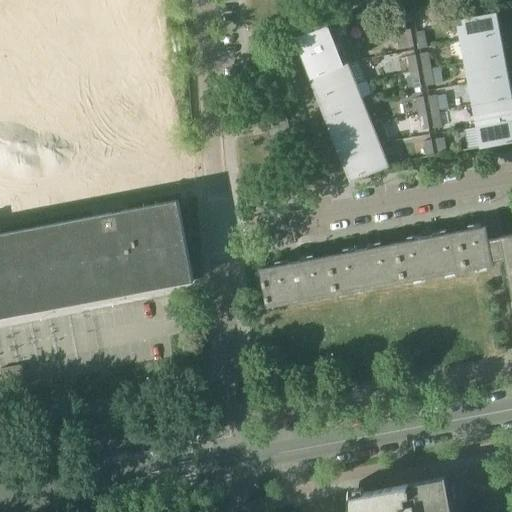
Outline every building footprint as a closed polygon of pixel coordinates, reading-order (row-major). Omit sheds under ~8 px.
[(0,0),(0,92),(1,92),(0,91),(0,74),(10,61),(17,66),(136,43),(128,0),(0,0)] [(500,33),(497,13),(497,12),(494,13),(489,1),(471,4),(473,17),(458,19),(462,40),(500,33)] [(312,30),(297,32),(298,37),(296,38),(303,57),(340,43),(332,24),(312,32),(312,30)] [(403,31),(406,47),(413,46),(410,30),(403,31)] [(399,48),(406,47),(403,31),(396,32),(399,48)] [(424,31),(416,32),(419,49),(427,47),(424,31)] [(504,54),(500,33),(462,40),(466,62),(504,54)] [(348,63),(340,43),(303,57),(311,78),(348,63)] [(428,53),(420,54),(423,69),(431,68),(428,53)] [(508,76),(504,54),(466,62),(470,83),(508,76)] [(407,57),(410,72),(418,70),(415,55),(407,57)] [(356,83),(348,63),(311,78),(319,98),(356,83)] [(434,85),(431,68),(423,69),(426,86),(434,85)] [(418,70),(410,72),(413,89),(421,87),(418,70)] [(511,96),(511,95),(508,76),(470,83),(474,104),(511,96)] [(364,103),(356,83),(319,98),(327,118),(364,103)] [(436,94),(428,96),(431,112),(439,110),(436,94)] [(511,118),(511,96),(474,104),(478,125),(511,118)] [(426,113),(423,97),(415,98),(418,114),(426,113)] [(372,123),(364,103),(327,118),(335,138),(372,123)] [(442,127),(439,110),(431,112),(434,128),(442,127)] [(428,125),(426,113),(418,114),(420,127),(428,125)] [(287,117),(264,122),(268,138),(290,134),(287,117)] [(511,118),(478,125),(482,148),(509,142),(509,143),(511,142),(511,118)] [(379,144),(372,123),(335,138),(343,158),(379,144)] [(444,138),(437,139),(439,154),(447,153),(444,138)] [(434,155),(431,140),(424,141),(426,157),(434,155)] [(388,165),(379,144),(343,158),(351,180),(354,179),(362,176),(362,175),(388,165)] [(178,200),(0,234),(0,318),(194,281),(188,253),(178,200)] [(506,258),(507,268),(511,267),(511,233),(501,236),(502,237),(495,238),(488,239),(485,226),(459,231),(466,269),(493,264),(492,261),(506,258)] [(395,243),(402,281),(466,269),(459,231),(433,236),(433,235),(427,236),(421,237),(422,238),(395,243)] [(402,281),(395,243),(368,248),(368,247),(362,248),(356,249),(357,250),(328,256),(336,294),(402,281)] [(336,294),(328,256),(300,261),(300,260),(295,261),(289,262),(289,263),(260,268),(267,306),(336,294)] [(24,365),(1,370),(4,388),(28,383),(24,365)] [(404,485),(364,492),(363,487),(351,488),(351,487),(350,487),(350,490),(349,496),(349,500),(349,504),(349,508),(349,511),(452,511),(446,477),(404,485)]
